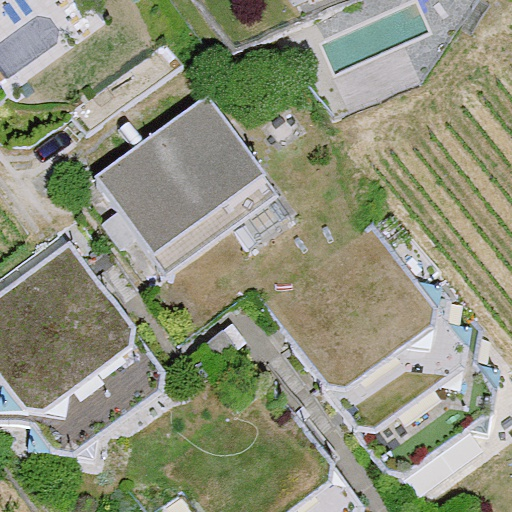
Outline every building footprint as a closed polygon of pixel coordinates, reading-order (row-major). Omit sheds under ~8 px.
[(182,68),(165,46),(107,90),(124,112),(182,68)] [(95,184),(160,272),(272,191),(208,103),(95,184)] [(372,228),(262,308),(385,478),(447,433),(488,439),(498,373),(464,368),(469,333),(435,328),(440,293),(388,285),(392,256),(372,228)] [(164,378),(69,248),(0,297),(0,359),(6,361),(0,399),(0,415),(31,421),(26,454),(93,465),(100,424),(164,378)] [(358,511),(268,388),(156,469),(177,497),(206,501),(203,511),(358,511)]
